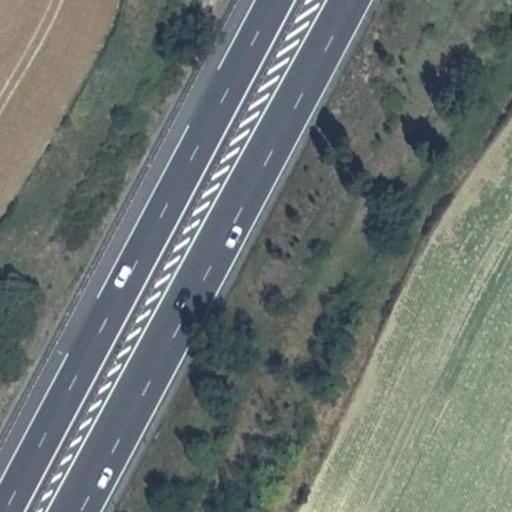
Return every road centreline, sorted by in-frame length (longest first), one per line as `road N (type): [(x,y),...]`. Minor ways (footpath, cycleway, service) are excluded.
road 1 (motorway): [(76,511),(351,0)]
road 2 (motorway): [(275,0),(3,511)]
